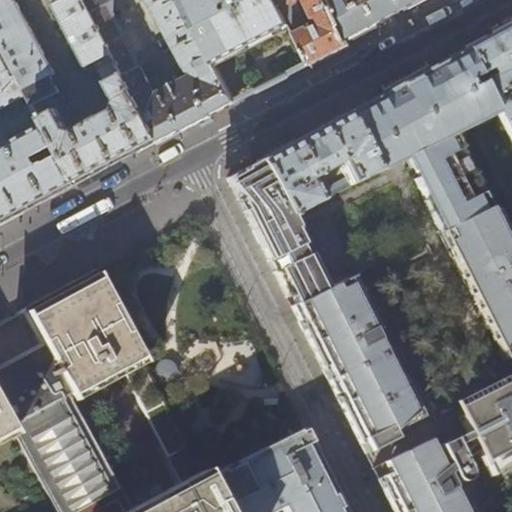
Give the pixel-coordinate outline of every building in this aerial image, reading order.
[(130,156),(157,141),(82,0),(0,0),(0,42),(76,185),(130,156)] [(82,0),(157,141),(158,144),(181,131),(182,133),(191,128),(212,118),(211,116),(234,103),(231,97),(214,66),(180,0),(82,0)] [(180,0),(214,66),(252,46),(290,26),(276,0),(180,0)] [(276,0),(290,26),(296,37),(311,66),(326,58),(329,57),(349,46),(346,40),(324,0),(276,0)] [(324,0),(346,40),(397,13),(419,1),(420,0),(324,0)] [(488,36),(464,49),(465,51),(496,113),(497,115),(511,144),(511,25),(511,24),(488,36)] [(0,110),(0,111),(5,120),(28,108),(39,129),(0,149),(0,225),(33,207),(65,190),(76,185),(0,42),(0,110)] [(496,113),(465,51),(449,59),(379,96),(360,107),(346,114),(376,173),(390,166),(400,161),(406,159),(412,171),(417,181),(412,183),(430,217),(434,214),(442,230),(436,234),(501,362),(511,353),(511,251),(481,190),(485,188),(475,169),(471,171),(453,135),(496,113)] [(349,187),(376,173),(346,114),(302,137),(258,161),(287,219),(298,213),(323,200),(312,178),(337,166),(349,187)] [(412,171),(406,159),(400,161),(407,174),(412,171)] [(310,262),(297,235),(299,234),(296,228),(304,224),(298,213),(287,219),(258,161),(241,170),(226,178),(229,184),(252,231),(287,301),(350,426),(364,456),(415,413),(347,278),(329,287),(315,259),(310,262)] [(140,359),(93,271),(64,287),(23,308),(70,393),(71,396),(121,369),(140,359)] [(70,393),(23,308),(19,311),(15,316),(22,314),(38,344),(26,350),(0,364),(0,418),(6,429),(51,511),(73,511),(118,488),(67,395),(70,393)] [(198,469),(140,359),(121,369),(185,488),(204,479),(198,469)] [(152,369),(151,373),(152,377),(155,380),(158,382),(161,384),(165,384),(169,383),(172,380),(175,377),(176,373),(175,368),(173,365),(170,362),(167,360),(163,360),(159,361),(156,363),(153,366),(152,369)] [(463,511),(445,476),(450,472),(455,483),(460,484),(463,484),(465,482),(468,479),(469,474),(468,471),(463,461),(474,451),(497,497),(511,484),(511,369),(511,368),(457,418),(471,445),(453,460),(444,443),(437,446),(447,465),(442,469),(428,440),(386,460),(392,471),(376,479),(392,511),(463,511)] [(51,511),(6,429),(0,432),(0,511),(51,511)] [(316,454),(304,429),(236,463),(238,468),(222,476),(221,472),(216,475),(215,474),(204,479),(221,511),(345,511),(342,504),(316,454)] [(185,488),(139,511),(221,511),(204,479),(185,488)]
